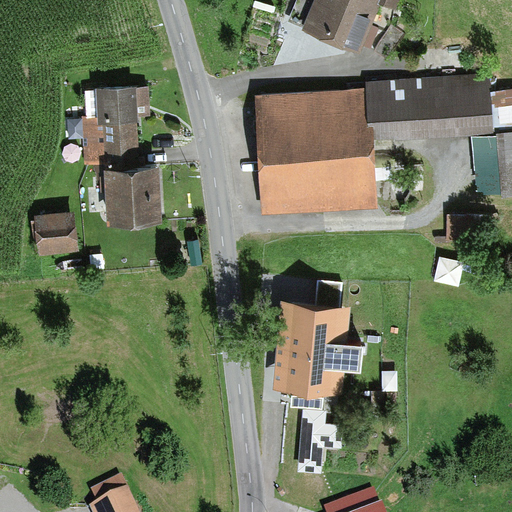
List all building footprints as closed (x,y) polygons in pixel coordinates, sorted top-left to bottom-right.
[(310,0),(301,22),(358,45),(376,0),(383,0),(392,3),(393,0),(310,0)] [(81,112),(83,159),(105,159),(108,209),(159,206),(156,156),(137,156),(135,111),(147,111),(145,81),(98,84),(99,110),(81,112)] [(511,84),(256,93),(260,200),(375,196),(373,133),(482,129),(484,184),(511,182),(511,84)] [(70,206),(31,211),(36,249),(75,243),(70,206)] [(440,243),(438,266),(460,268),(463,245),(440,243)] [(346,305),(286,300),(279,377),(339,382),(346,305)] [(295,387),(294,396),(327,397),(327,388),(295,387)] [(288,404),(286,465),(323,466),(325,405),(288,404)] [(136,511),(125,488),(89,506),(92,511),(136,511)]
